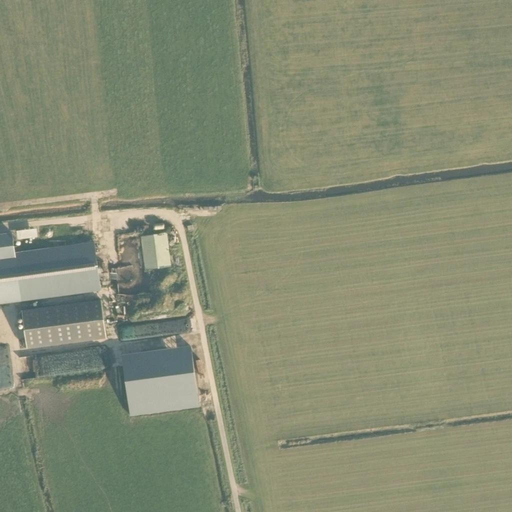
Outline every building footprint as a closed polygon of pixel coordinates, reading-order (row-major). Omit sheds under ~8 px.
[(21,236),(39,234),(39,226),(20,227),(21,236)] [(171,267),(167,232),(140,236),(145,270),(171,267)] [(0,303),(100,290),(100,288),(94,242),(15,253),(12,233),(0,234),(0,303)] [(106,337),(101,299),(21,310),(27,348),(106,337)] [(177,321),(126,329),(128,344),(179,336),(177,321)]
